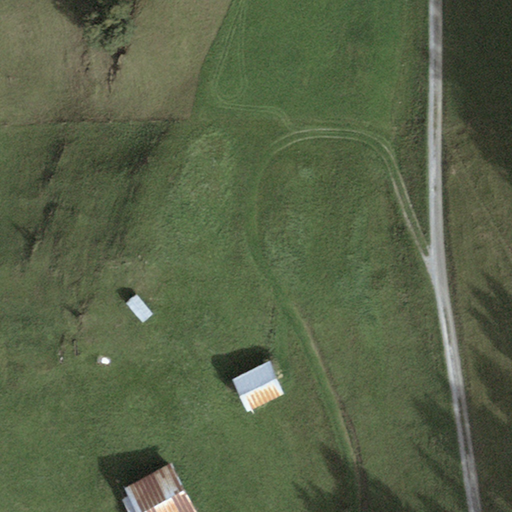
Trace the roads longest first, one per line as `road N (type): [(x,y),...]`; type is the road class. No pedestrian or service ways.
road 1 (track): [(438,272),(388,160),(369,139),(297,137),(267,153),(253,178),(249,221),(260,266),(300,332),(341,429),(354,511)]
road 2 (track): [(434,116),(511,263)]
